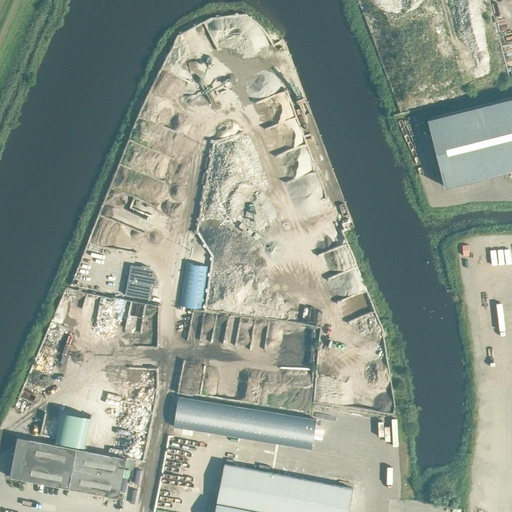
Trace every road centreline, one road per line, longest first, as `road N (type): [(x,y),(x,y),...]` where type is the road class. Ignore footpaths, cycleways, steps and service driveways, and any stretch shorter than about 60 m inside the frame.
road 1 (unknown): [(337,331),(267,152),(242,103),(219,93),(196,124),(172,358),(103,351),(16,426),(0,457)]
road 2 (unclassified): [(145,511),(174,371)]
